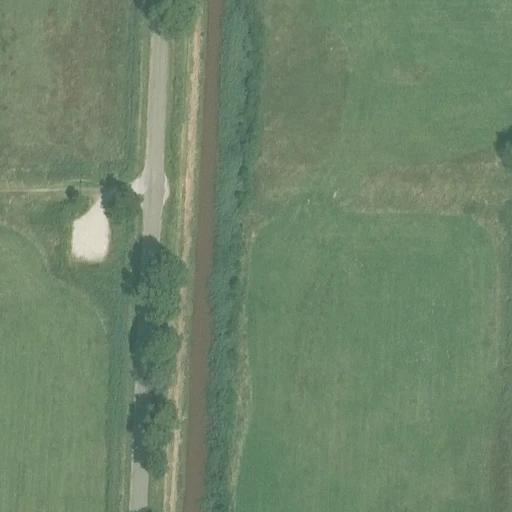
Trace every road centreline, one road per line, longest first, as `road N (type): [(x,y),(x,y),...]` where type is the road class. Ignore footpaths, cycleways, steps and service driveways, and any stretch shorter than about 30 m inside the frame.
road 1 (unclassified): [(138,511),(162,0)]
road 2 (track): [(153,195),(0,196)]
